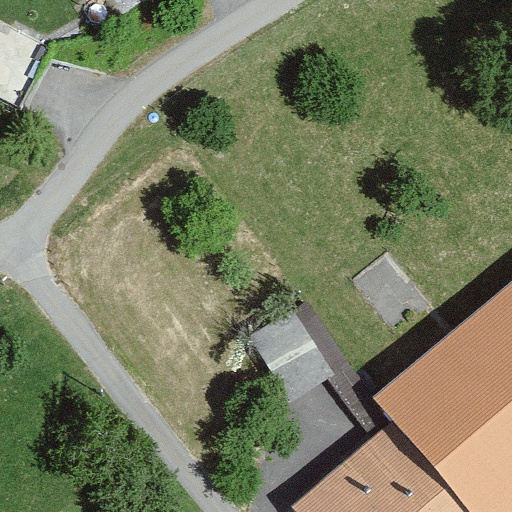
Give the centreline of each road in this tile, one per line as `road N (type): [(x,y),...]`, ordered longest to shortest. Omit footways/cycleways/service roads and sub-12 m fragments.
road 1 (residential): [(17,245),(140,90),(273,0)]
road 2 (residential): [(226,511),(17,245)]
